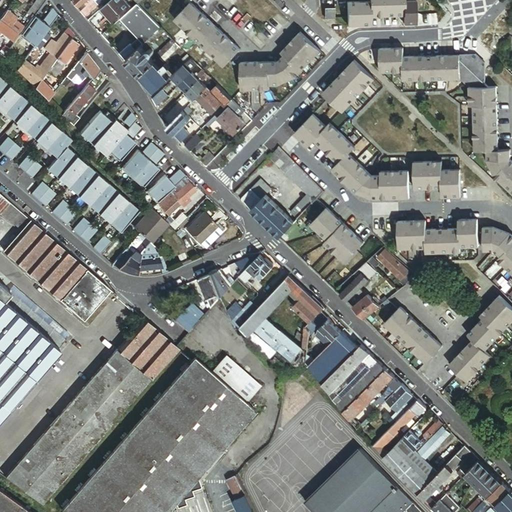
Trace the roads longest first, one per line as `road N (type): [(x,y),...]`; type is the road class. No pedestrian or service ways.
road 1 (residential): [(274,122),(359,210),(503,206),(511,214)]
road 2 (residential): [(59,0),(126,77),(164,138),(214,186)]
road 3 (residential): [(266,236),(416,382)]
road 4 (unclassified): [(0,179),(119,283)]
road 5 (unclassified): [(119,283),(170,280),(266,236)]
road 6 (residential): [(341,49),(353,36),(458,33),(472,17)]
road 7 (residential): [(416,382),(511,476)]
